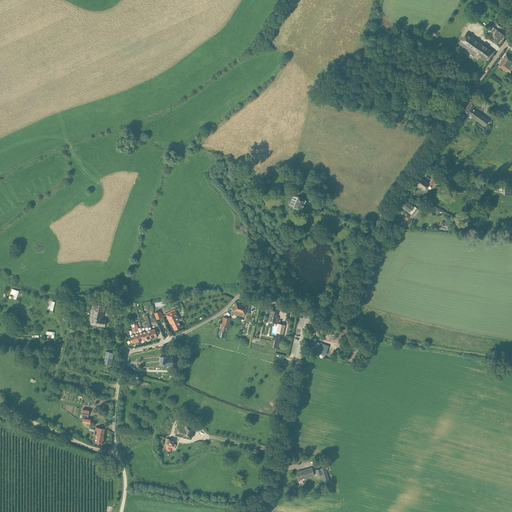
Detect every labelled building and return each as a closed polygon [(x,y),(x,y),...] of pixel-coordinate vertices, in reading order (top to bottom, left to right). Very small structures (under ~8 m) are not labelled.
[(493,40),(497,43),(504,35),(499,32),(493,27),(491,30),(494,32),(493,34),(496,36),(493,40)] [(478,55),(485,61),(492,51),(466,33),(458,43),(477,56),(478,55)] [(511,68),(511,56),(506,53),(498,66),(509,73),(511,68)] [(468,114),(485,126),(489,120),(472,108),(475,104),(470,101),(463,111),(468,114)] [(419,176),(414,183),(424,190),(429,183),(419,176)] [(429,183),(435,187),(438,183),(432,178),(429,183)] [(495,186),(493,195),(501,196),(503,187),(495,186)] [(301,210),(303,212),(305,207),(303,206),(305,200),(293,194),(291,198),(292,198),(289,205),(293,207),(301,210)] [(406,201),(402,207),(409,212),(413,207),(406,201)] [(15,295),(14,298),(17,299),(20,291),(13,288),(11,293),(15,295)] [(89,323),(105,326),(106,320),(102,320),(105,303),(93,301),(89,323)] [(233,314),(243,317),(245,315),(247,305),(236,302),(233,311),(233,314)] [(114,305),(111,316),(116,318),(119,306),(114,305)] [(268,321),(277,323),(279,317),(277,317),(278,310),(271,309),(268,321)] [(171,323),(174,330),(181,326),(178,321),(180,320),(175,310),(166,315),(170,324),(171,323)] [(154,313),(156,320),(163,317),(162,315),(161,312),(160,311),(154,313)] [(147,324),(151,338),(157,336),(155,328),(152,329),(151,327),(147,315),(144,315),(147,324)] [(219,337),(223,338),(224,330),(226,330),(228,325),(229,325),(230,318),(223,317),(220,329),(221,329),(219,337)] [(137,323),(134,324),(139,341),(145,340),(142,332),(141,327),(138,328),(137,323)] [(279,323),(277,332),(283,334),(285,325),(279,323)] [(134,324),(132,325),(132,327),(133,330),(129,331),(132,343),(139,341),(134,324)] [(142,332),(145,340),(151,338),(147,324),(144,324),(145,328),(148,328),(148,330),(142,332)] [(309,349),(319,353),(319,351),(332,356),(336,347),(325,343),(325,344),(313,340),(309,349)] [(106,351),(104,363),(114,365),(116,353),(106,351)] [(164,365),(164,366),(173,365),(176,362),(176,358),(173,355),(163,356),(160,357),(161,365),(164,365)] [(83,423),(90,424),(91,419),(88,418),(88,415),(89,410),(83,409),(82,414),(82,419),(84,420),(83,423)] [(175,435),(190,439),(191,438),(194,427),(194,426),(185,424),(185,425),(178,423),(175,435)] [(105,429),(98,428),(95,442),(103,444),(105,429)] [(164,446),(174,449),(176,444),(174,444),(175,440),(168,438),(168,439),(166,438),(164,446)] [(325,483),(329,482),(325,467),(319,469),(315,470),(313,471),(312,467),(296,472),(299,480),(314,475),(317,474),(317,476),(322,475),(325,483)]
